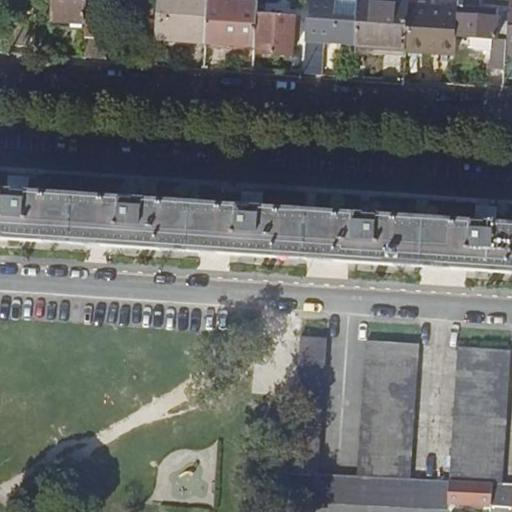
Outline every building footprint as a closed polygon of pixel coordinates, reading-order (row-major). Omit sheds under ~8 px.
[(87,0),(51,0),(50,27),(85,29),(87,0)] [(87,0),(85,29),(83,58),(104,59),(101,47),(104,0),(87,0)] [(155,27),(156,18),(153,18),(154,0),(142,0),(141,18),(140,18),(139,40),(151,41),(152,27),(155,27)] [(207,0),(157,0),(156,18),(155,27),(154,39),(204,43),(207,1),(207,0)] [(355,32),(357,2),(319,0),(316,0),(315,30),(330,31),(330,37),(345,38),(345,31),(355,32)] [(257,4),(207,1),(204,43),(254,47),(257,4)] [(407,4),(357,2),(355,32),(354,44),(367,45),(366,50),(404,51),(407,5),(407,4)] [(457,9),(407,5),(404,51),(404,53),(453,56),(457,9)] [(505,46),(508,9),(480,7),(473,7),(457,6),(457,9),(456,16),(460,17),(459,36),(470,36),(469,48),(490,49),(489,67),(504,68),(505,52),(505,46)] [(291,39),(293,18),(259,15),(257,53),(290,56),(291,39)] [(299,18),(293,18),(291,39),(297,39),(299,18)] [(27,23),(11,22),(9,46),(26,48),(27,23)] [(321,39),(305,38),(302,75),(319,76),(321,39)] [(0,239),(511,272),(511,226),(0,192),(0,239)] [(324,339),(324,337),(296,336),(289,474),(316,476),(322,371),(324,339)] [(416,344),(363,341),(356,478),(409,480),(416,344)] [(507,350),(455,347),(448,482),(500,484),(507,350)] [(316,476),(289,474),(287,474),(290,501),(447,508),(448,503),(490,505),(491,496),(511,497),(511,485),(500,484),(448,482),(409,480),(356,478),(316,476)]
